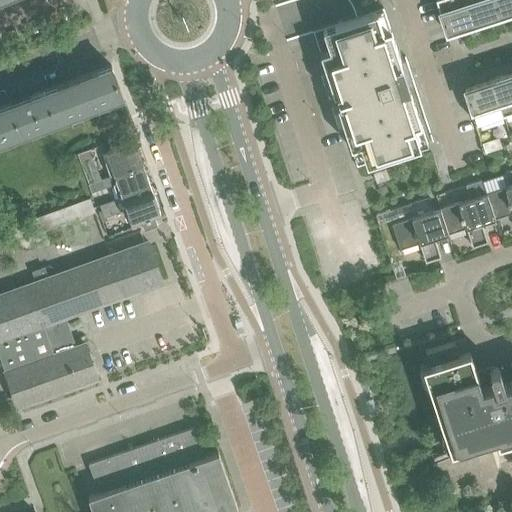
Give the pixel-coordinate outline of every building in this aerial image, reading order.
[(436,0),(446,30),(473,21),(466,0),(436,0)] [(495,0),(466,0),(473,21),(499,12),(495,0)] [(511,0),(495,0),(499,12),(511,8),(511,0)] [(383,7),(312,29),(326,72),(319,74),(336,125),(342,123),(356,165),(426,142),(383,7)] [(0,140),(121,94),(110,63),(0,105),(0,140)] [(511,70),(491,77),(503,112),(511,108),(511,70)] [(475,121),(503,112),(491,77),(464,86),(475,121)] [(482,142),(485,151),(501,146),(498,136),(482,142)] [(104,150),(113,173),(141,163),(132,140),(104,150)] [(91,148),(77,153),(80,161),(92,157),(94,157),(91,148)] [(92,157),(80,161),(88,183),(89,183),(100,179),(92,157)] [(113,173),(121,196),(150,186),(141,163),(113,173)] [(388,177),(385,167),(372,172),(376,181),(388,177)] [(100,179),(89,183),(92,192),(105,187),(102,178),(100,179)] [(511,183),(486,192),(494,217),(511,211),(511,183)] [(387,191),(385,184),(378,187),(380,194),(387,191)] [(159,211),(150,186),(121,196),(98,205),(103,218),(126,209),(131,222),(159,211)] [(486,192),(439,207),(447,233),(466,227),(471,245),(487,239),(481,221),(494,217),(486,192)] [(0,243),(93,209),(88,196),(0,229),(0,243)] [(409,203),(375,214),(378,223),(412,212),(409,203)] [(434,237),(447,233),(439,207),(392,223),(400,248),(419,242),(425,260),(440,255),(434,237)] [(153,215),(140,220),(143,227),(144,229),(144,230),(157,225),(156,222),(153,215)] [(35,281),(0,293),(0,303),(6,320),(39,308),(44,321),(67,312),(74,310),(82,307),(161,278),(156,265),(148,240),(80,265),(48,276),(44,265),(31,270),(35,281)] [(401,261),(391,264),(394,273),(395,278),(405,275),(401,261)] [(0,349),(8,370),(6,371),(18,403),(97,375),(85,342),(79,344),(67,312),(44,321),(39,308),(6,320),(0,303),(0,349)] [(511,380),(503,383),(498,370),(496,367),(493,366),(490,367),(488,370),(488,374),(477,377),(463,337),(423,349),(427,362),(421,364),(420,364),(418,370),(419,377),(422,383),(427,386),(429,386),(450,453),(496,438),(499,445),(511,440),(511,380)] [(224,511),(236,506),(216,449),(203,454),(193,426),(88,463),(98,492),(87,496),(92,511),(224,511)]
